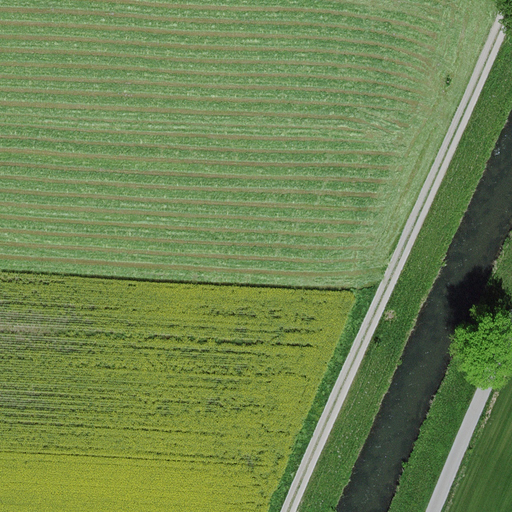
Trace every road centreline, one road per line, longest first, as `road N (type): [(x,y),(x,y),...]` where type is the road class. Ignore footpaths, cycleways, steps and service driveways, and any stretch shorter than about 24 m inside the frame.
road 1 (track): [(511,18),(293,511)]
road 2 (unclassified): [(511,325),(430,511)]
